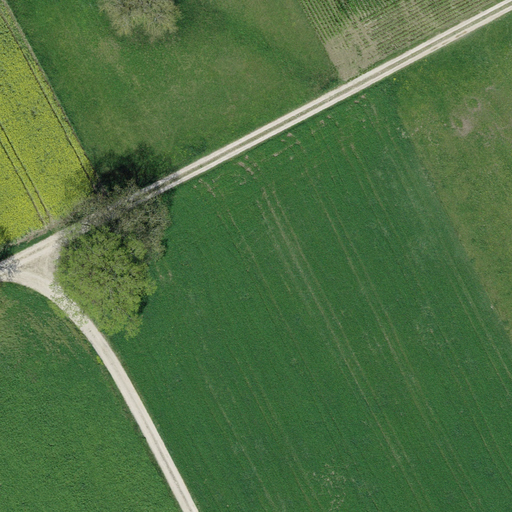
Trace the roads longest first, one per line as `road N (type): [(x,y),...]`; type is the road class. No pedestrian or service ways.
road 1 (track): [(0,271),(511,4)]
road 2 (track): [(54,242),(191,511)]
